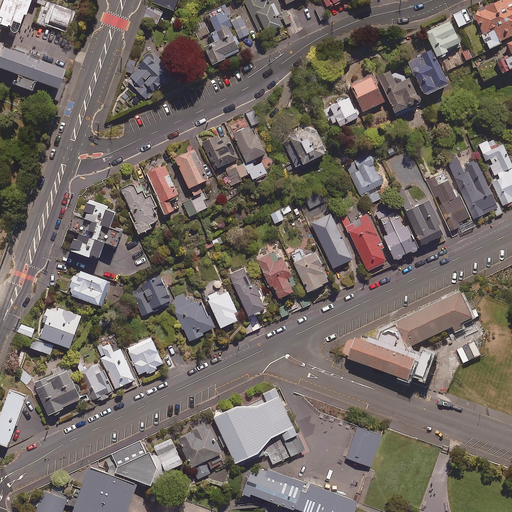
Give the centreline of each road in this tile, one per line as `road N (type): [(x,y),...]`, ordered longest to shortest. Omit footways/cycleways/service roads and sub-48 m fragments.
road 1 (unclassified): [(433,0),(322,34),(229,95),(139,137),(67,157)]
road 2 (tertiary): [(265,350),(511,234)]
road 3 (residential): [(511,441),(265,350)]
road 4 (tertiary): [(62,444),(265,350)]
road 5 (tertiary): [(67,157),(0,334)]
road 6 (tertiary): [(123,0),(67,157)]
